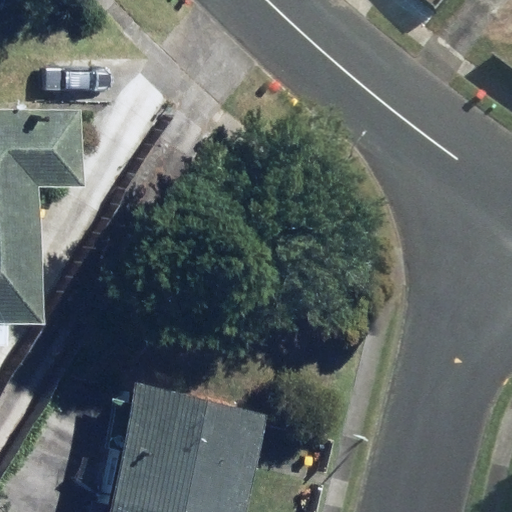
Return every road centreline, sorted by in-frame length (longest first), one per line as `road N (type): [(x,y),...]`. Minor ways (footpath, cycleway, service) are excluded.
road 1 (residential): [(503,198),(424,511)]
road 2 (residential): [(269,0),(503,198)]
